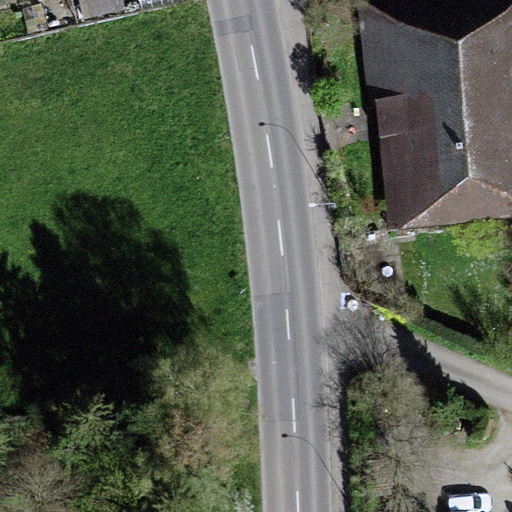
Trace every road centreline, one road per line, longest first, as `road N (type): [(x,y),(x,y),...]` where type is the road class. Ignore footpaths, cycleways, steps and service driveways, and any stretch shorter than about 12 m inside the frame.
road 1 (secondary): [(288,325),(274,184),(241,0)]
road 2 (residential): [(288,325),(363,338),(511,395)]
road 3 (secondary): [(296,511),(288,325)]
